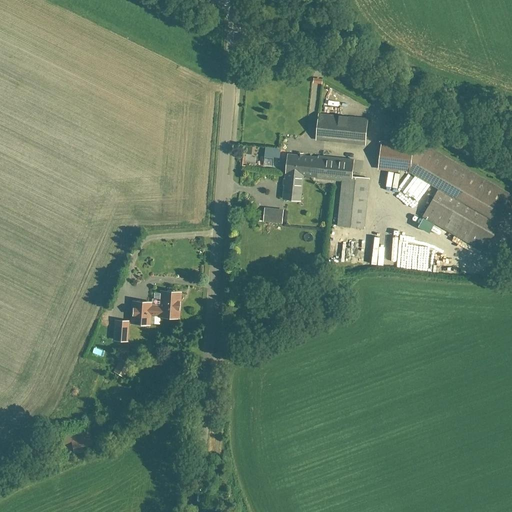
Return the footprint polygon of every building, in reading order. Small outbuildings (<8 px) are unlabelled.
[(319,112),(317,140),(366,144),(368,116),(319,112)] [(380,144),(378,170),(410,172),(412,146),(380,144)] [(265,147),(265,159),(281,159),(281,147),(265,147)] [(511,195),(430,149),(414,177),(502,227),(511,208),(511,195)] [(286,174),(287,174),(284,199),(294,200),(295,194),(300,195),(302,175),(317,177),(318,158),(288,155),(286,174)] [(318,158),(317,177),(316,179),(342,182),(338,226),(364,229),(369,179),(352,177),(354,160),(318,157),(318,158)] [(440,195),(426,219),(485,253),(499,229),(440,195)] [(266,211),(265,223),(282,224),(282,211),(266,211)] [(133,302),(132,323),(139,324),(141,326),(145,326),(147,324),(149,324),(149,315),(160,316),(178,317),(180,293),(161,292),(160,307),(150,306),(150,303),(133,302)] [(116,321),(114,340),(126,341),(128,322),(116,321)] [(121,361),(115,372),(123,376),(129,365),(121,361)] [(71,438),(74,453),(95,448),(92,434),(71,438)]
